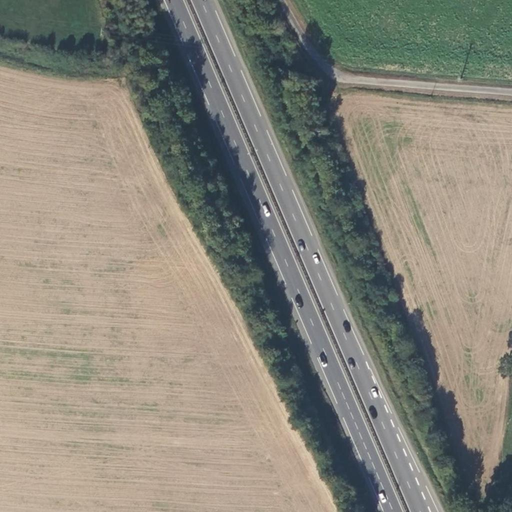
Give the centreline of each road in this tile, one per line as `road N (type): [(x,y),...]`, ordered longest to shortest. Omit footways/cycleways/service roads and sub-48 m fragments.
road 1 (trunk): [(421,511),(202,0)]
road 2 (trunk): [(176,0),(394,511)]
road 3 (unclassified): [(282,0),(333,73),(511,92)]
